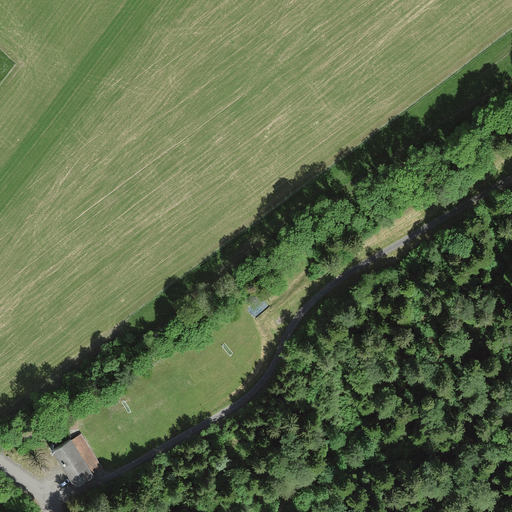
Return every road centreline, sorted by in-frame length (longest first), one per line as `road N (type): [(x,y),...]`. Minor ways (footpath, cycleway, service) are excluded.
road 1 (track): [(44,511),(45,504),(150,459),(246,397),(292,323),(321,294),(511,183)]
road 2 (track): [(182,511),(297,491),(453,445),(511,443)]
road 3 (track): [(511,295),(347,437),(277,511)]
